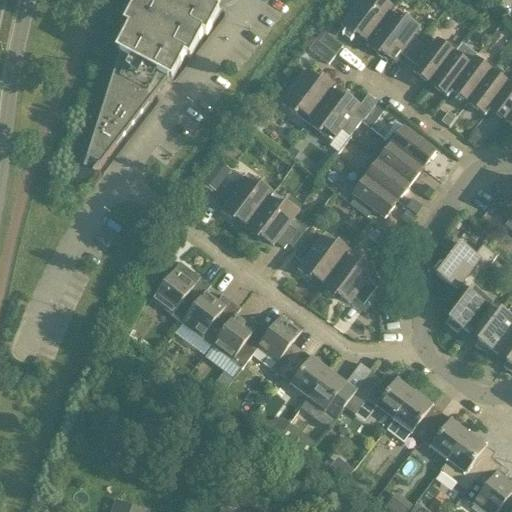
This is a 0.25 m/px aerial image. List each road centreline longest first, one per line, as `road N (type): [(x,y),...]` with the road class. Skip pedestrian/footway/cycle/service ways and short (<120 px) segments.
road 1 (residential): [(420,354),(351,352),(118,177)]
road 2 (residential): [(118,177),(256,0)]
road 3 (residential): [(420,354),(414,248),(480,167)]
road 4 (residential): [(26,346),(62,264),(118,177)]
road 5 (secondary): [(0,168),(26,0)]
road 6 (residential): [(480,167),(364,84)]
